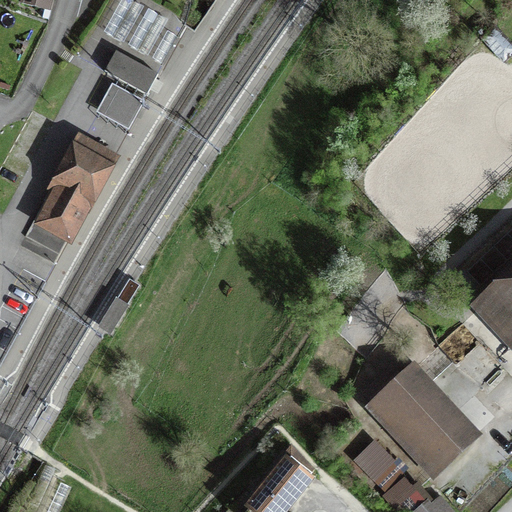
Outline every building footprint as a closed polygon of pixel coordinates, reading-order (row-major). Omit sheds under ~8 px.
[(49,15),(51,0),(24,0),(22,9),(49,15)] [(159,74),(116,51),(105,71),(149,94),(159,74)] [(34,228),(73,249),(120,161),(80,140),(34,228)] [(136,284),(131,281),(101,329),(106,332),(110,335),(141,287),(136,284)] [(511,290),(484,318),(511,345),(511,290)] [(426,378),(380,418),(435,480),(481,440),(426,378)] [(291,511),(314,481),(292,466),(259,511),(291,511)] [(446,511),(434,497),(417,511),(446,511)]
